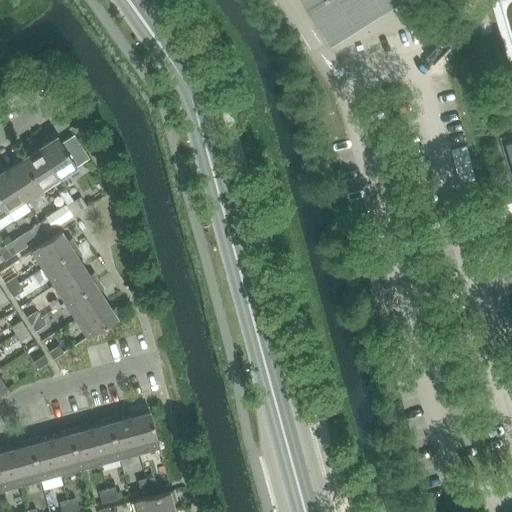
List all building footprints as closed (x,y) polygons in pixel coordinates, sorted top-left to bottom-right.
[(301,0),(330,43),(394,0),(301,0)] [(49,142),(40,148),(59,178),(77,166),(55,132),(46,138),(49,142)] [(59,178),(40,148),(30,153),(28,150),(20,155),(42,189),(59,178)] [(42,189),(20,155),(12,160),(14,164),(5,170),(25,200),(42,189)] [(25,200),(5,170),(0,172),(0,199),(7,211),(25,200)] [(74,202),(80,211),(87,207),(81,197),(74,202)] [(80,211),(74,202),(67,206),(73,216),(80,211)] [(65,204),(55,210),(63,222),(71,217),(73,216),(67,206),(65,204)] [(39,224),(46,233),(53,229),(46,219),(39,224)] [(46,233),(39,224),(32,228),(39,238),(46,233)] [(42,268),(76,246),(71,238),(67,241),(61,231),(31,250),(42,268)] [(19,240),(13,244),(18,251),(24,248),(19,240)] [(5,246),(11,256),(18,251),(13,244),(12,242),(5,246)] [(11,256),(5,246),(0,249),(0,254),(4,260),(11,256)] [(42,268),(53,285),(83,266),(78,257),(81,254),(76,246),(42,268)] [(53,285),(64,302),(98,281),(93,273),(89,275),(83,266),(53,285)] [(9,290),(19,284),(14,277),(5,283),(9,290)] [(64,302),(75,319),(106,300),(100,291),(103,289),(98,281),(64,302)] [(19,284),(9,290),(13,297),(23,291),(19,284)] [(4,293),(0,295),(0,305),(8,300),(4,293)] [(106,300),(75,319),(87,337),(121,316),(115,307),(111,309),(106,300)] [(31,324),(41,318),(36,311),(27,317),(31,324)] [(41,318),(31,324),(36,331),(45,325),(41,318)] [(16,334),(26,328),(21,321),(11,327),(16,334)] [(26,328),(16,334),(20,341),(30,335),(26,328)] [(58,345),(49,351),(53,359),(63,353),(58,345)] [(33,361),(38,369),(48,362),(43,355),(33,361)] [(139,410),(140,414),(129,417),(139,452),(159,446),(149,407),(139,410)] [(119,457),(139,452),(129,417),(119,420),(118,416),(109,418),(119,457)] [(99,462),(119,457),(109,418),(99,421),(101,425),(90,428),(99,462)] [(69,429),(80,468),(99,462),(90,428),(79,431),(78,426),(69,429)] [(80,468),(69,429),(60,431),(61,436),(51,438),(60,473),(80,468)] [(60,473),(51,438),(40,441),(39,437),(30,440),(40,478),(60,473)] [(40,478),(30,440),(21,442),(22,446),(11,449),(21,484),(40,478)] [(21,484),(11,449),(1,452),(0,449),(0,488),(0,489),(21,484)] [(146,479),(149,490),(158,488),(154,476),(146,479)] [(149,490),(146,479),(138,481),(141,492),(149,490)] [(41,507),(43,488),(28,487),(27,507),(41,507)] [(107,489),(110,501),(118,499),(115,487),(107,489)] [(110,501),(107,489),(99,491),(102,503),(110,501)] [(135,500),(137,511),(172,511),(174,511),(172,501),(176,500),(173,490),(135,500)] [(68,500),(71,511),(79,509),(75,498),(68,500)] [(68,511),(71,511),(68,500),(60,502),(62,511),(68,511)]
